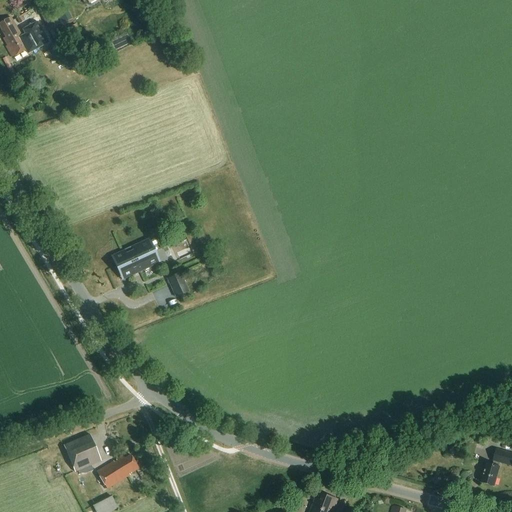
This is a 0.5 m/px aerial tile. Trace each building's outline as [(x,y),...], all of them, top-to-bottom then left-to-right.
[(37,3),(47,28),(53,25),(42,0),(37,3)] [(12,59),(28,51),(11,19),(0,24),(0,28),(5,38),(3,39),(7,47),(6,47),(12,59)] [(163,263),(153,239),(115,256),(125,280),(163,263)] [(189,292),(180,273),(167,279),(176,298),(189,292)] [(101,462),(89,435),(64,446),(75,473),(81,470),(82,473),(85,474),(93,470),(91,466),(101,462)] [(511,466),(511,453),(497,449),(493,461),(495,461),(494,465),(486,463),(480,484),(495,488),(500,468),(499,467),(500,463),(511,466)] [(124,456),(123,456),(97,472),(107,489),(132,474),(131,472),(139,467),(132,455),(126,458),(124,456)] [(436,476),(432,481),(436,485),(440,480),(436,476)] [(331,511),(336,500),(322,495),(319,502),(315,500),(312,507),(311,507),(309,511),(331,511)] [(112,497),(93,506),(95,511),(111,511),(118,509),(112,497)]
